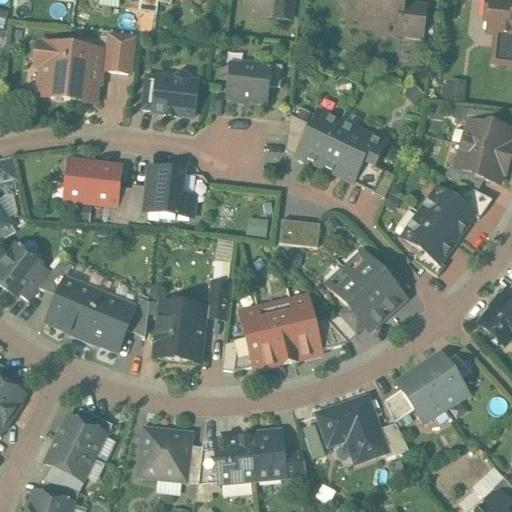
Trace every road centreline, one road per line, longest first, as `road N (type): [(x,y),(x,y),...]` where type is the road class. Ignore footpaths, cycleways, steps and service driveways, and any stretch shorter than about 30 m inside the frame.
road 1 (residential): [(447,316),(355,217),(277,187),(235,153),(78,137),(0,145)]
road 2 (residential): [(447,316),(374,368),(267,402),(166,402),(63,370)]
road 3 (residential): [(1,511),(63,370)]
